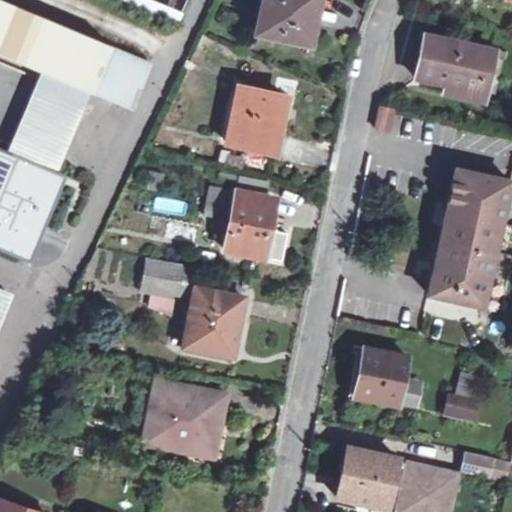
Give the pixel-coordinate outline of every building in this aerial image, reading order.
[(0,0),(0,48),(43,67),(91,88),(109,45),(0,0)] [(154,0),(128,0),(177,23),(182,13),(154,0)] [(314,0),(262,0),(256,33),(310,45),(313,26),(309,25),(314,0)] [(494,50),(427,35),(417,80),(448,87),(447,94),(482,102),(494,50)] [(151,62),(109,45),(91,88),(133,105),(151,62)] [(57,170),(91,88),(43,67),(8,149),(57,170)] [(229,143),(272,151),(284,96),(240,87),(229,143)] [(392,108),(378,105),(373,129),(387,132),(392,108)] [(56,171),(0,147),(0,247),(28,260),(60,181),(54,178),(56,171)] [(229,165),(243,169),(245,157),(230,154),(229,165)] [(245,157),(243,169),(257,172),(260,157),(245,154),(245,157)] [(510,180),(455,168),(429,294),(484,306),(510,180)] [(148,188),(159,190),(162,174),(151,171),(148,188)] [(239,176),(236,190),(266,195),(268,181),(239,176)] [(273,197),(266,195),(236,190),(210,185),(204,216),(230,221),(225,250),(268,259),(272,238),(266,236),(273,197)] [(143,284),(171,290),(175,270),(147,264),(143,284)] [(185,345),(233,356),(245,297),(197,287),(185,345)] [(110,308),(93,305),(89,328),(102,330),(103,325),(108,321),(110,308)] [(399,401),(416,404),(421,386),(410,384),(411,379),(404,377),(408,358),(366,349),(359,379),(354,378),(350,394),(398,404),(399,401)] [(460,382),(479,388),(481,379),(463,374),(460,382)] [(190,446),(214,451),(222,411),(225,411),(228,395),(157,380),(145,440),(169,446),(171,435),(191,440),(190,446)] [(446,414),(475,421),(479,401),(450,394),(446,414)] [(402,478),(394,511),(448,511),(457,474),(397,461),(397,457),(348,447),(338,497),(359,502),(386,507),(393,477),(402,478)] [(465,471),(490,477),(493,457),(468,452),(465,471)] [(394,511),(402,478),(393,477),(386,507),(359,502),(358,510),(359,511),(394,511)] [(0,502),(0,511),(35,511),(1,500),(0,502)]
